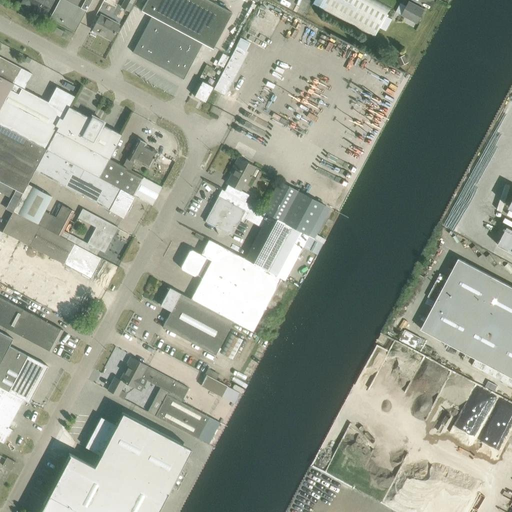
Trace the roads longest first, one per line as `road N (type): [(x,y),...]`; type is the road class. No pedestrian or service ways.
road 1 (unclassified): [(11,511),(198,149),(184,127),(0,25)]
road 2 (unknown): [(511,255),(473,234),(466,208),(511,125)]
road 3 (unknown): [(511,284),(448,256),(409,322)]
